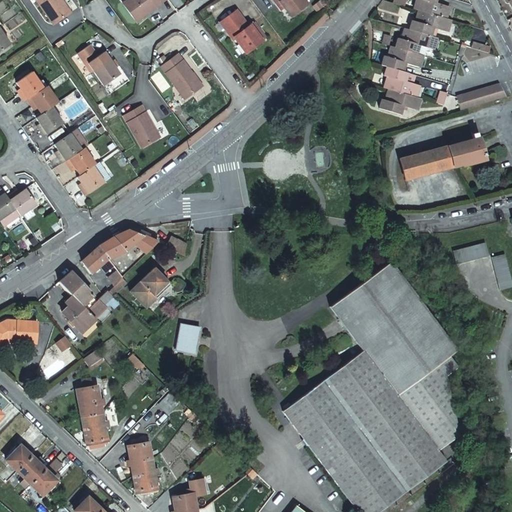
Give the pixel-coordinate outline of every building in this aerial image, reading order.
[(67,10),(59,0),(34,0),(51,22),(67,10)] [(145,8),(155,0),(118,0),(131,16),(144,6),(145,8)] [(280,0),(281,1),(288,9),(300,0),(280,0)] [(416,0),(414,9),(419,11),(435,16),(445,19),(448,7),(435,3),(435,0),(416,0)] [(244,48),(259,35),(247,19),(245,21),(233,6),(218,18),(229,34),(232,32),(244,48)] [(446,33),(450,20),(445,19),(435,16),(419,11),(415,22),(412,21),(409,30),(431,37),(433,28),(446,33)] [(247,19),(259,35),(263,33),(250,16),(247,19)] [(432,51),(436,38),(431,37),(409,30),(404,29),(400,40),(397,39),(395,48),(411,53),(416,55),(420,56),(422,57),(424,49),(432,51)] [(384,35),(381,44),(387,46),(390,37),(384,35)] [(80,57),(91,49),(86,42),(74,50),(80,57)] [(470,49),(488,54),(489,48),(472,42),(470,49)] [(379,66),(385,68),(399,72),(402,73),(404,65),(417,69),(420,56),(416,55),(411,53),(395,48),(389,47),(386,58),(382,57),(379,66)] [(85,60),(91,68),(101,82),(117,70),(107,56),(101,48),(85,60)] [(189,68),(174,48),(157,61),(181,93),(198,81),(188,69),(189,68)] [(23,95),(39,84),(28,68),(12,79),(18,87),(15,89),(21,97),(23,95)] [(386,78),(382,89),(387,90),(400,94),(414,98),(417,86),(404,83),(407,74),(402,73),(399,72),(385,68),(382,77),(386,78)] [(48,102),(55,97),(43,81),(39,84),(23,95),(30,104),(33,102),(38,110),(48,102)] [(490,87),(494,100),(504,97),(498,84),(490,87)] [(483,89),(487,102),(494,100),(490,87),(483,89)] [(476,91),(479,104),(487,102),(483,89),(476,91)] [(400,94),(387,90),(384,102),(380,101),(377,110),(399,116),(401,108),(415,112),(418,99),(414,98),(400,94)] [(469,93),(472,106),(479,104),(476,91),(469,93)] [(443,107),(446,95),(440,93),(437,105),(443,107)] [(462,95),(466,108),(472,106),(469,93),(462,95)] [(455,97),(459,110),(466,108),(462,95),(455,97)] [(158,133),(154,125),(152,126),(150,122),(151,121),(139,101),(122,112),(140,143),(158,133)] [(59,117),(48,102),(38,110),(32,114),(38,121),(35,123),(41,131),(59,117)] [(79,144),(68,128),(51,140),(57,148),(54,150),(60,158),(63,156),(79,144)] [(479,137),(448,145),(454,166),(484,157),(479,137)] [(78,170),(94,158),(83,142),(79,144),(63,156),(69,165),(73,163),(78,170)] [(454,166),(448,145),(400,159),(405,180),(454,166)] [(84,190),(110,171),(98,155),(94,158),(78,170),(75,172),(81,180),(78,182),(84,190)] [(14,187),(5,193),(14,205),(19,211),(35,200),(23,184),(16,189),(14,187)] [(5,193),(0,186),(0,185),(0,214),(14,205),(5,193)] [(51,207),(44,213),(50,220),(57,215),(51,207)] [(156,238),(129,229),(123,232),(115,235),(109,238),(102,243),(99,245),(108,256),(113,263),(116,267),(118,269),(122,274),(125,271),(156,238)] [(181,255),(185,245),(170,234),(164,243),(181,255)] [(453,251),(457,264),(489,256),(486,243),(453,251)] [(113,263),(108,256),(99,245),(94,249),(81,259),(91,271),(100,263),(106,269),(113,263)] [(511,277),(506,254),(492,257),(500,289),(511,285),(511,277)] [(460,438),(450,389),(448,379),(460,371),(452,360),(460,354),(395,264),(334,307),(366,352),(284,411),(357,511),(378,511),(447,463),(439,452),(460,438)] [(129,291),(143,305),(166,281),(152,267),(129,291)] [(122,274),(118,269),(108,275),(114,282),(122,274)] [(68,272),(58,281),(73,294),(90,308),(100,298),(94,292),(70,271),(68,272)] [(108,289),(112,293),(126,279),(122,274),(114,282),(108,289)] [(166,281),(143,305),(146,308),(169,284),(166,281)] [(86,330),(104,309),(106,306),(107,305),(105,303),(113,294),(112,293),(108,289),(104,293),(100,298),(90,308),(73,294),(67,302),(70,305),(64,312),(86,330)] [(0,337),(3,338),(4,341),(9,338),(37,341),(39,321),(9,318),(0,322),(0,337)] [(202,326),(182,322),(177,348),(197,352),(202,326)] [(65,336),(60,339),(66,347),(71,344),(65,336)] [(60,339),(56,342),(61,350),(66,347),(60,339)] [(96,349),(85,357),(91,364),(102,357),(96,349)] [(76,391),(80,415),(101,411),(96,383),(83,386),(83,389),(76,391)] [(165,410),(178,397),(167,387),(155,399),(165,410)] [(191,419),(195,414),(190,409),(186,414),(191,419)] [(80,415),(85,442),(106,439),(101,411),(80,415)] [(127,443),(132,471),(142,469),(142,465),(152,462),(147,440),(127,443)] [(0,467),(10,476),(24,462),(13,451),(0,464),(0,467)] [(38,475),(24,462),(10,476),(24,490),(38,475)] [(142,469),(132,471),(135,490),(156,486),(152,462),(142,465),(142,469)] [(38,475),(24,490),(35,501),(49,486),(44,482),(54,472),(48,465),(38,475)] [(248,478),(253,473),(248,468),(243,472),(248,478)] [(196,511),(194,499),(208,497),(205,482),(191,484),(190,487),(186,488),(186,491),(177,493),(177,496),(172,497),(174,510),(171,510),(170,511),(196,511)] [(72,511),(98,511),(85,499),(72,511)]
